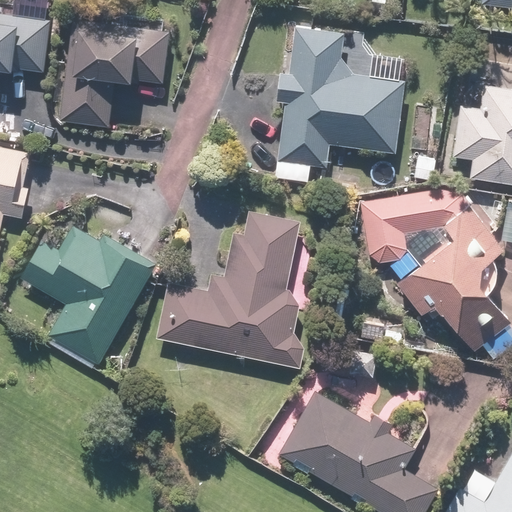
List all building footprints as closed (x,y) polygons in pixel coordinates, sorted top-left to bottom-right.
[(511,9),(511,0),(479,0),(479,6),(511,9)] [(40,74),(47,22),(43,22),(44,11),(19,8),(18,18),(0,15),(0,74),(6,75),(7,69),(40,74)] [(166,33),(70,21),(57,122),(106,128),(111,85),(124,87),(125,81),(159,85),(166,33)] [(326,146),(392,155),(401,82),(350,76),(337,59),(341,35),(308,31),(309,28),(294,26),(294,29),(292,29),(286,76),(276,75),(272,104),(282,105),(272,178),(305,182),(307,167),(323,169),(326,146)] [(511,91),(480,86),(477,110),(457,107),(450,158),(470,161),(467,180),(511,186),(511,91)] [(441,109),(415,106),(409,152),(435,155),(441,109)] [(0,217),(0,215),(19,219),(25,190),(21,189),(28,154),(0,148),(0,217)] [(460,196),(459,196),(366,202),(369,262),(393,263),(417,315),(428,309),(450,341),(471,352),(504,329),(504,318),(473,289),(473,274),(500,251),(468,209),(468,208),(469,207),(469,206),(469,205),(469,204),(469,203),(468,202),(468,201),(468,200),(467,200),(467,199),(466,199),(466,198),(465,198),(465,197),(464,197),(463,196),(462,196),(461,196),(460,196)] [(165,284),(153,340),(297,369),(301,349),(291,334),(296,306),(286,291),(283,291),(297,223),(245,212),(241,236),(230,234),(221,278),(208,275),(204,292),(165,284)] [(95,366),(154,266),(101,235),(97,242),(70,227),(56,251),(39,241),(17,279),(63,305),(45,337),(95,366)] [(366,423),(312,392),(276,454),(376,511),(420,511),(434,489),(401,470),(412,450),(385,434),(389,426),(371,416),(366,423)] [(457,489),(443,511),(511,511),(511,447),(492,483),(471,471),(460,490),(457,489)]
